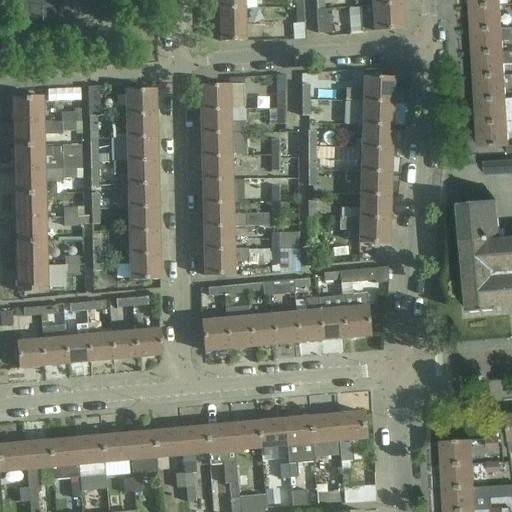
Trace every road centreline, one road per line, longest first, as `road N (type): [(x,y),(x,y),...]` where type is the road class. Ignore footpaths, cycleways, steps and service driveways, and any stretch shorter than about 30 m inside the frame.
road 1 (residential): [(180,62),(173,95),(183,392)]
road 2 (residential): [(400,371),(433,46)]
road 3 (residential): [(180,62),(433,46)]
road 4 (residential): [(183,392),(400,371)]
road 5 (residential): [(0,406),(183,392)]
road 6 (residential): [(406,511),(400,371)]
